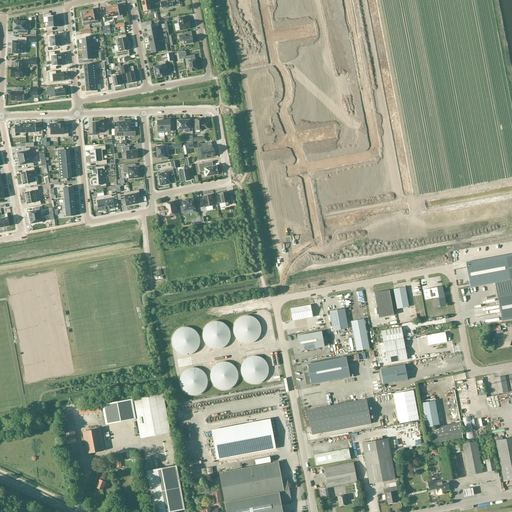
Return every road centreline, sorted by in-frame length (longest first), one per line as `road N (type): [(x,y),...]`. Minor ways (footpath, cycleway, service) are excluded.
road 1 (unclassified): [(327,290),(449,267),(470,373),(511,365)]
road 2 (unclassified): [(314,511),(274,300),(327,290)]
road 3 (residential): [(304,168),(376,154),(347,0)]
road 4 (residential): [(152,210),(87,223),(77,114)]
road 5 (residential): [(194,0),(209,78),(146,89)]
road 6 (residential): [(1,116),(22,234),(0,239)]
road 7 (residential): [(276,64),(321,55),(329,100),(279,108)]
road 8 (residential): [(76,102),(67,5),(94,0)]
road 9 (residential): [(327,290),(304,168)]
